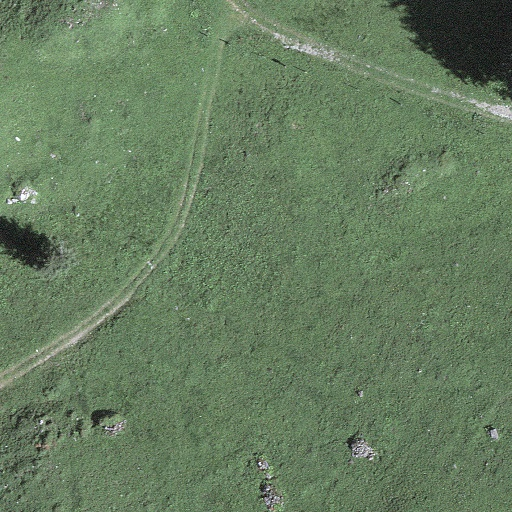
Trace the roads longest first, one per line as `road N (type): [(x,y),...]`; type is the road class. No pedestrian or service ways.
road 1 (track): [(0,433),(261,312),(511,209)]
road 2 (track): [(511,167),(209,14),(208,0)]
